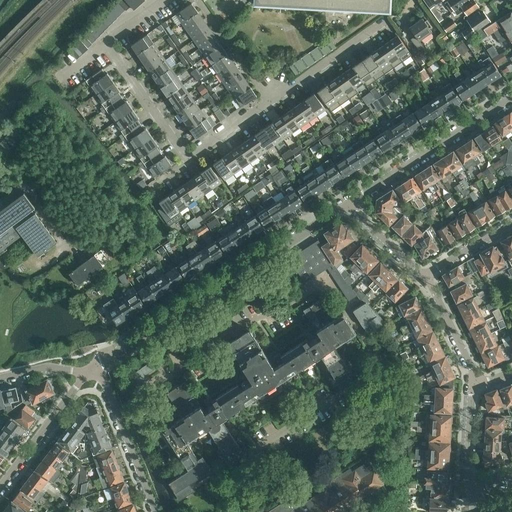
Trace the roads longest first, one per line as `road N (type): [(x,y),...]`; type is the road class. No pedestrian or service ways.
road 1 (residential): [(234,511),(251,453),(381,368),(328,282),(314,282),(188,365),(156,328)]
road 2 (residential): [(191,155),(387,18)]
road 3 (residential): [(156,328),(347,203)]
road 4 (residential): [(347,203),(511,97)]
road 5 (residential): [(155,511),(105,383),(88,372)]
road 6 (residential): [(0,486),(88,372)]
road 7 (residential): [(191,155),(110,39)]
